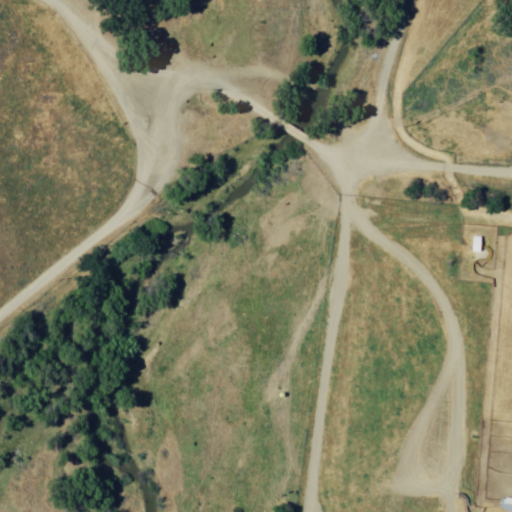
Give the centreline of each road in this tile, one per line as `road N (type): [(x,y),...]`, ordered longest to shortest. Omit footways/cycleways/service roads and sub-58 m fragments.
road 1 (track): [(55,0),(168,50),(307,143),(336,153),(363,148),(375,128),(402,0)]
road 2 (track): [(0,311),(114,220),(139,179),(131,114),(58,2)]
road 3 (track): [(363,148),(369,216),(320,466),(319,511)]
road 4 (track): [(448,511),(463,384),(452,323),(416,266),(367,227)]
